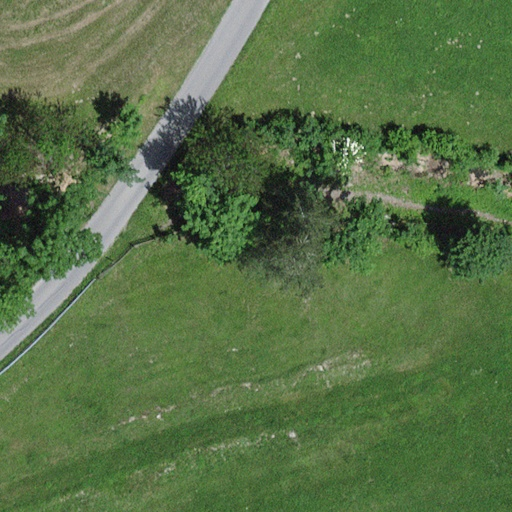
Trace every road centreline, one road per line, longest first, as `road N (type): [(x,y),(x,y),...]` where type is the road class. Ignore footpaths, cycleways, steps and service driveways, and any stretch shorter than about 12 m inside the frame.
road 1 (track): [(0,503),(132,455),(379,387),(511,361)]
road 2 (unclassified): [(0,343),(109,237),(249,0)]
